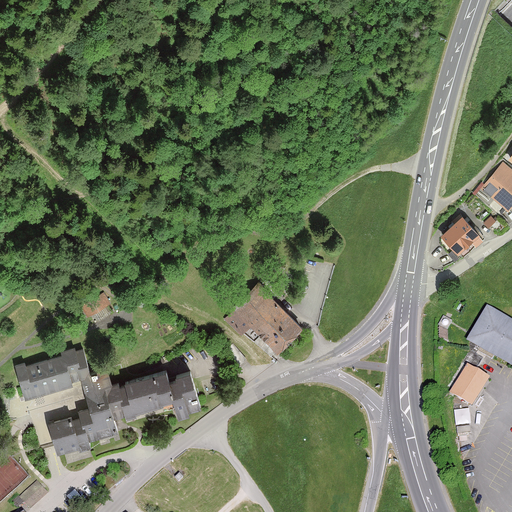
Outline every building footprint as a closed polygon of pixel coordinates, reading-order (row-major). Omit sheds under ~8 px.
[(511,166),(503,161),(482,188),(509,209),(511,205),(511,166)] [(440,235),(459,256),(484,237),(463,214),(440,235)] [(304,328),(258,284),(228,315),(273,359),(304,328)] [(511,320),(488,307),(467,345),(511,369),(511,320)] [(25,361),(15,364),(26,399),(73,385),(72,381),(81,379),(89,406),(77,410),(79,416),(68,419),(67,415),(48,421),(57,453),(79,446),(80,449),(92,446),(90,440),(118,431),(114,417),(126,414),(127,418),(136,415),(136,413),(164,404),(164,402),(174,399),(180,418),(191,414),(190,410),(201,407),(190,370),(175,374),(176,379),(170,381),(166,368),(123,381),(124,384),(120,386),(119,383),(112,384),(107,368),(92,373),(84,348),(76,351),(75,347),(60,351),(61,354),(26,365),(25,361)] [(490,379),(467,365),(449,394),(472,408),(490,379)] [(48,494),(37,482),(20,497),(31,509),(48,494)]
